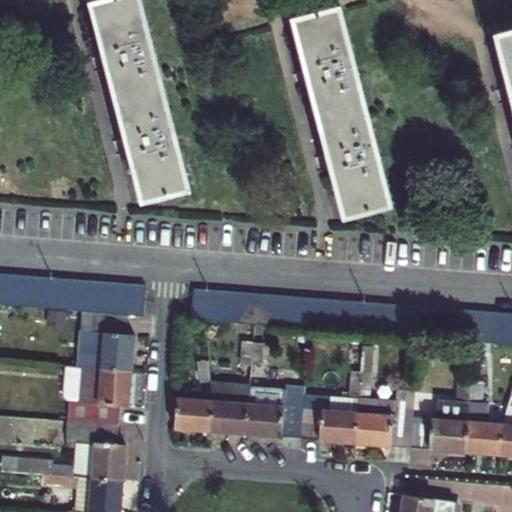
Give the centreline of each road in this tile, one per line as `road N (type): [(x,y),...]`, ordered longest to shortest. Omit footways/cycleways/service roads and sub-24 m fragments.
road 1 (residential): [(169,264),(511,293)]
road 2 (residential): [(374,472),(156,455)]
road 3 (residential): [(156,455),(169,264)]
road 4 (residential): [(0,249),(169,264)]
road 5 (residential): [(374,472),(511,483)]
